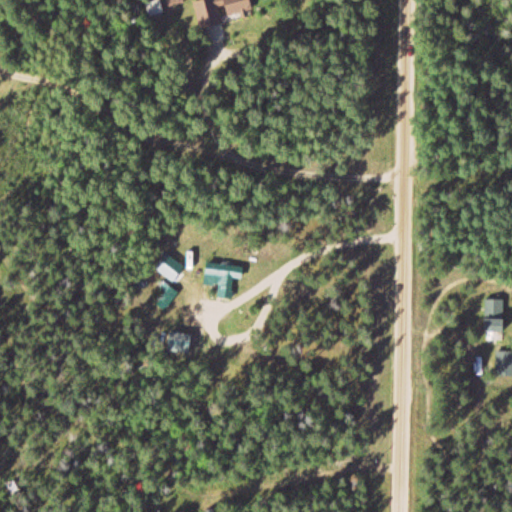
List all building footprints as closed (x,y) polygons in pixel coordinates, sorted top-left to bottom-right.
[(251,13),(247,0),(202,0),(209,28),(225,24),(223,19),(251,13)] [(188,269),(167,253),(156,268),(178,284),(188,269)] [(245,268),(208,263),(205,285),(221,287),(219,298),(234,300),(237,278),(243,279),(245,268)] [(485,300),(485,341),(505,341),(505,300),(485,300)] [(511,377),(511,352),(497,353),(497,378),(511,377)]
